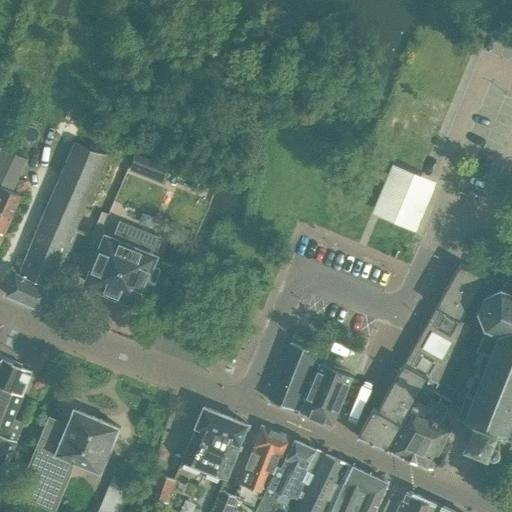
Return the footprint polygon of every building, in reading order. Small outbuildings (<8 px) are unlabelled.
[(46,304),(75,230),(105,154),(74,141),(18,274),(15,272),(6,293),(5,293),(5,294),(44,310),(45,308),(44,308),(46,304)] [(0,241),(21,195),(11,191),(26,158),(3,148),(0,155),(0,186),(0,187),(0,241)] [(106,237),(87,283),(106,291),(105,293),(107,293),(107,292),(116,295),(115,297),(117,297),(117,296),(135,303),(154,257),(153,256),(161,238),(120,222),(112,240),(106,237)] [(357,436),(388,449),(410,411),(424,386),(434,391),(471,325),(461,320),(485,277),(460,262),(426,322),(428,323),(414,348),(412,347),(377,409),(373,407),(357,436)] [(511,276),(510,277),(509,278),(507,279),(506,280),(502,288),(486,295),(480,312),(486,327),(478,346),(477,346),(477,348),(478,349),(477,350),(479,351),(480,350),(484,351),(481,356),(478,355),(475,365),(477,366),(476,371),(475,371),(474,372),(475,373),(473,378),(470,376),(466,386),(469,387),(467,393),(466,392),(466,394),(466,395),(458,415),(458,414),(457,415),(458,418),(459,418),(460,417),(465,420),(461,425),(464,431),(464,432),(470,433),(466,444),(488,453),(489,451),(490,452),(492,454),(494,454),(496,454),(498,453),(499,451),(500,449),(500,447),(499,445),(498,443),(504,438),(505,436),(511,439),(511,276)] [(294,410),(314,361),(317,352),(306,347),(311,335),(297,329),(292,341),(291,341),(282,364),(268,400),(294,410)] [(0,465),(3,466),(4,467),(16,440),(6,436),(23,395),(33,371),(22,366),(2,358),(1,359),(0,358),(0,465)] [(333,425),(344,397),(353,377),(319,363),(299,412),(333,425)] [(410,459),(440,404),(430,399),(421,416),(410,411),(388,449),(404,456),(404,457),(410,459)] [(431,468),(446,436),(450,428),(441,424),(448,410),(448,407),(440,404),(410,459),(415,461),(431,468)] [(226,479),(248,425),(204,406),(181,459),(226,479)] [(100,474),(120,428),(73,408),(65,427),(47,420),(23,477),(26,478),(31,465),(76,484),(83,466),(100,474)] [(269,491),(280,467),(284,469),(297,440),(294,439),(261,426),(236,490),(239,491),(236,497),(254,504),(257,498),(261,488),(266,490),(269,491)] [(302,500),(325,453),(297,440),(284,469),(280,467),(269,491),(266,490),(257,511),(268,511),(274,497),(278,498),(280,491),(302,500)] [(302,500),(296,511),(329,511),(352,465),(325,453),(302,500)] [(329,511),(372,511),(387,482),(352,465),(329,511)] [(167,503),(174,479),(159,474),(151,498),(167,503)] [(214,511),(229,511),(236,497),(236,496),(221,490),(212,511),(214,511)] [(437,511),(440,506),(407,491),(397,511),(437,511)] [(121,511),(126,503),(106,494),(98,511),(121,511)]
